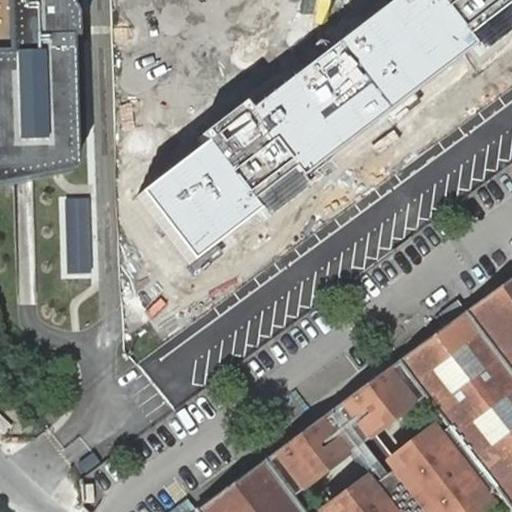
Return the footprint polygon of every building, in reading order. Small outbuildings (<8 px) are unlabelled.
[(68,5),(68,0),(0,0),(0,169),(73,168),(73,165),(70,41),(75,41),(75,30),(74,17),(68,5)] [(511,0),(393,0),(137,197),(191,266),(511,19),(511,0)] [(73,168),(0,169),(0,187),(22,184),(70,173),(71,173),(72,172),(73,171),(73,170),(73,168)] [(230,294),(281,257),(260,229),(210,265),(230,294)] [(207,275),(174,289),(186,317),(219,303),(207,275)] [(511,511),(511,277),(491,293),(371,382),(197,511),(193,511),(186,502),(171,511),(511,511)] [(425,310),(396,335),(409,350),(438,325),(425,310)] [(0,415),(0,432),(3,436),(12,427),(0,415)]
